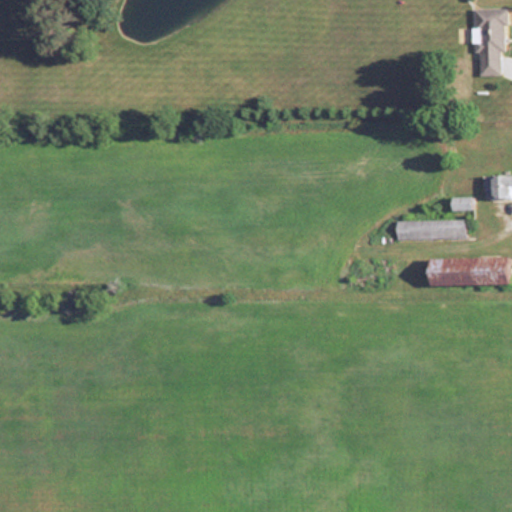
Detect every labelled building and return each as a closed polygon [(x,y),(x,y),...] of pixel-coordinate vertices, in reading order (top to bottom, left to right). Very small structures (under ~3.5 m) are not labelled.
[(476,7),(476,74),(504,74),(504,7),(476,7)] [(511,173),(483,173),(483,196),(509,196),(509,185),(511,184),(511,173)] [(471,196),(451,196),(451,208),(471,208),(471,196)] [(466,219),(396,219),(396,238),(466,238),(466,219)] [(428,256),(428,284),(511,283),(510,255),(428,256)]
